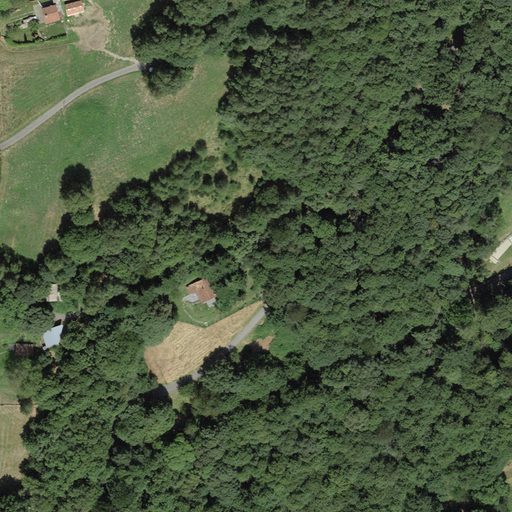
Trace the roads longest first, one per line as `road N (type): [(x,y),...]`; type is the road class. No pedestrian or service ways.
road 1 (residential): [(395,129),(384,127),(264,229),(82,325),(37,316),(0,295)]
road 2 (unclassified): [(511,269),(150,433),(121,431)]
road 3 (unclassified): [(121,431),(126,403),(191,371),(253,325),(395,129)]
road 4 (residential): [(0,147),(93,82),(154,62)]
road 5 (unclassified): [(395,129),(477,0)]
road 6 (residential): [(121,431),(4,511)]
